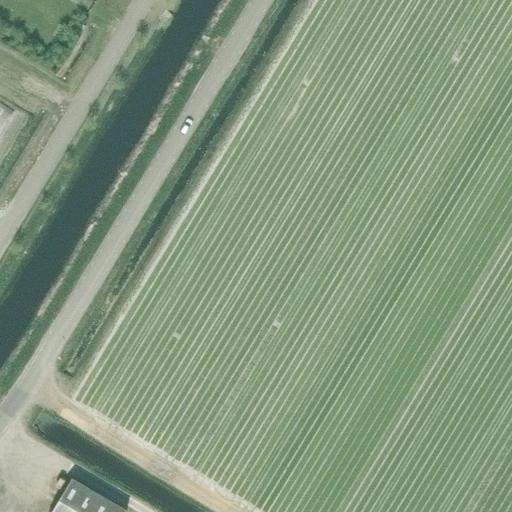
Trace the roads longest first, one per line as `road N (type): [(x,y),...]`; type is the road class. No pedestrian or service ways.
road 1 (unclassified): [(0,424),(264,0)]
road 2 (unclassified): [(0,242),(149,0)]
